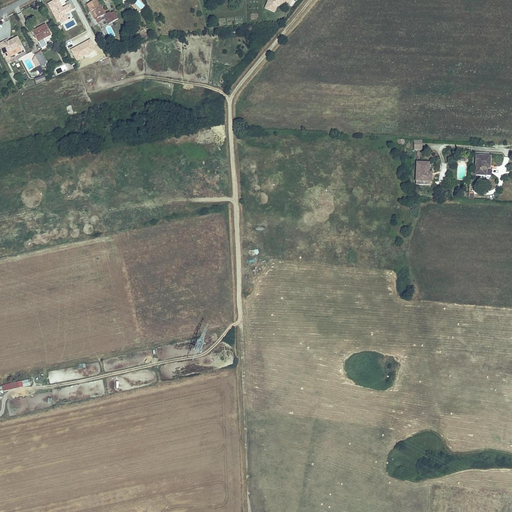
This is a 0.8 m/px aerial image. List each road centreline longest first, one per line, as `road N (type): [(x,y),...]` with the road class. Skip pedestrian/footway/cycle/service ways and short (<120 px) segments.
road 1 (track): [(311,0),(229,108),(248,511)]
road 2 (track): [(112,84),(147,76),(208,86),(231,99)]
